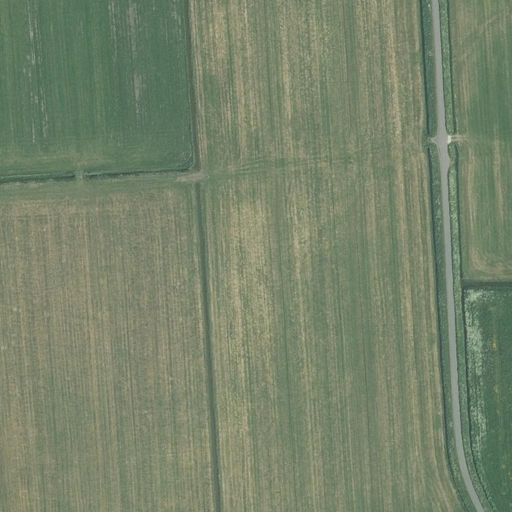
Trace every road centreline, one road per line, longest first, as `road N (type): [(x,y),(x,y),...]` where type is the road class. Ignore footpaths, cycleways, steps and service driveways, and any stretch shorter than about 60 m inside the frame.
road 1 (unclassified): [(481,511),(457,425),(436,0)]
road 2 (track): [(380,148),(184,181),(81,189),(78,166)]
road 3 (track): [(380,148),(511,133)]
